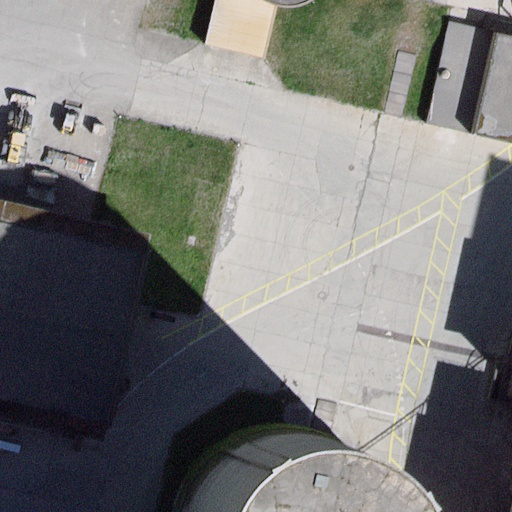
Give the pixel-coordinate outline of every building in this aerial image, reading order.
[(251,0),(206,0),(198,41),(257,53),(268,4),(251,0)] [(511,30),(442,15),(420,118),(501,135),(511,84),(511,30)] [(112,242),(0,215),(0,405),(69,422),(112,242)] [(511,297),(507,297),(487,386),(511,392),(511,297)] [(132,511),(131,511),(344,511),(345,501),(335,468),(315,440),(287,419),(254,409),(220,409),(186,422),(158,445),(139,475),(132,511)] [(511,511),(511,467),(502,511),(511,511)]
